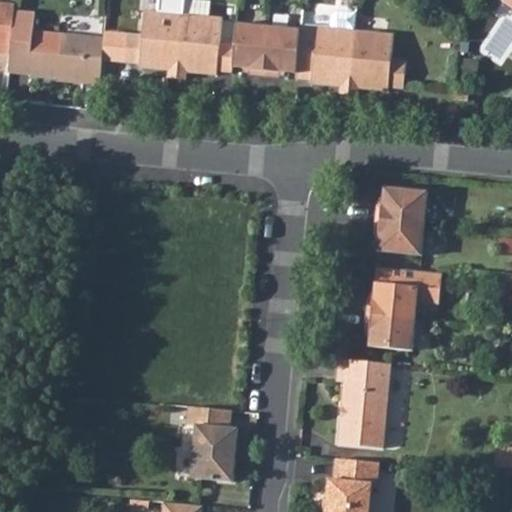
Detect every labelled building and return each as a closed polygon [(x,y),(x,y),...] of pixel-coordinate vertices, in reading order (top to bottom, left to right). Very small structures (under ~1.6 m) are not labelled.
[(14,6),(0,4),(0,52),(10,54),(11,45),(14,11),(14,6)] [(185,4),(183,17),(209,20),(210,6),(185,4)] [(81,79),(81,82),(98,84),(103,38),(33,32),(35,13),(14,11),(11,45),(29,46),(27,74),(81,79)] [(138,70),(167,73),(178,74),(183,17),(143,13),(141,38),(125,37),(122,65),(138,67),(138,70)] [(355,34),(357,17),(337,15),(333,18),(332,32),(355,34)] [(183,17),(178,74),(187,75),(216,78),(216,75),(232,76),(233,71),(235,47),(218,46),(220,21),(209,20),(183,17)] [(235,47),(233,71),(249,72),(249,78),(264,80),(269,29),(237,27),(235,47)] [(269,29),(264,80),(278,81),(278,75),(297,77),(299,53),(301,32),(269,29)] [(297,77),(296,82),(310,84),(310,87),(340,89),(350,91),(355,34),(332,32),(301,29),(301,32),(299,53),(297,77)] [(355,34),(350,91),(358,91),(386,94),(386,91),(401,92),(404,63),(389,62),(391,37),(355,34)] [(8,71),(27,74),(29,46),(11,45),(10,54),(8,71)] [(470,93),(456,92),(455,102),(469,104),(470,93)] [(379,205),(378,220),(426,225),(429,194),(416,193),(386,191),(385,206),(379,205)] [(426,225),(378,220),(377,236),(382,237),(381,254),(424,258),(426,225)] [(438,274),(379,268),(377,300),(371,300),(369,316),(418,320),(419,304),(441,306),(444,274),(438,274)] [(418,320),(369,316),(368,332),(374,333),(372,348),(415,352),(418,320)] [(393,366),(340,360),(338,383),(346,384),(341,445),(385,449),(393,366)] [(232,412),(189,408),(188,426),(197,427),(192,480),(233,484),(238,430),(231,429),(232,412)] [(381,464),(337,460),(335,481),(331,481),(328,511),(370,511),(374,486),(379,487),(381,464)] [(200,511),(201,506),(165,503),(163,511),(200,511)]
